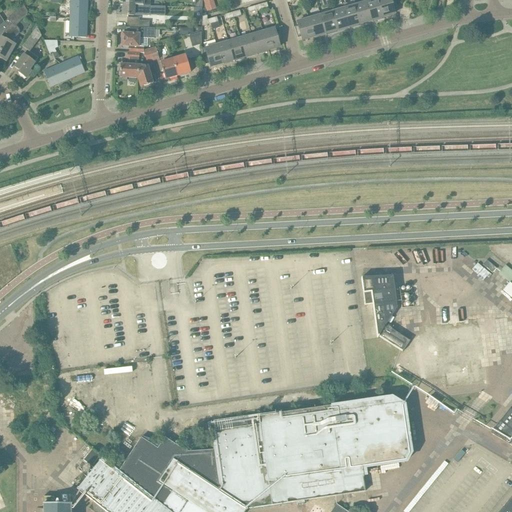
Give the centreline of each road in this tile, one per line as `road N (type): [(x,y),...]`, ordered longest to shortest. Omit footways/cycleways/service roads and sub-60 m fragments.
road 1 (unknown): [(177,283),(187,367),(197,381),(214,380),(206,266),(231,256),(249,376),(273,379),(282,370),(270,259)]
road 2 (tertiary): [(511,213),(173,231)]
road 3 (tertiary): [(175,247),(511,230)]
road 4 (residential): [(105,122),(299,64)]
road 5 (residential): [(299,64),(468,17)]
road 6 (tertiary): [(140,235),(66,262),(8,306)]
road 7 (tertiary): [(8,306),(69,269),(142,250)]
road 8 (residential): [(105,122),(104,0)]
